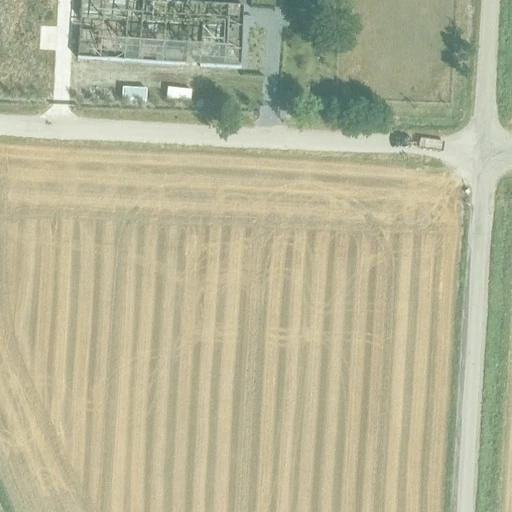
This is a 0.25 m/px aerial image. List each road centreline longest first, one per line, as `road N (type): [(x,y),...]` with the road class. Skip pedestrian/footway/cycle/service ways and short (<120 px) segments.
road 1 (unclassified): [(0,120),(482,146)]
road 2 (unclassified): [(460,511),(482,146)]
road 3 (unclassified): [(482,146),(490,0)]
